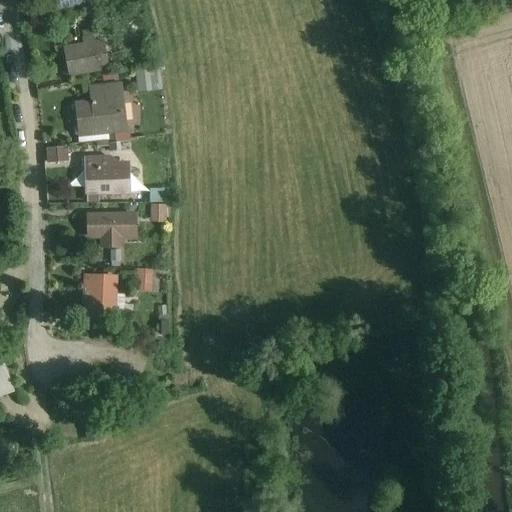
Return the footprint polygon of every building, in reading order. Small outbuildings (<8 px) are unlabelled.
[(70,49),(75,75),(99,71),(93,39),(82,41),(83,47),(70,49)] [(108,131),(105,99),(94,100),(95,105),(81,107),(82,118),(76,118),(78,134),(108,131)] [(110,159),(85,160),(87,201),(99,200),(99,195),(127,193),(126,166),(110,167),(110,159)] [(134,215),(88,216),(88,238),(102,238),(102,247),(120,247),(120,229),(135,229),(134,215)] [(114,318),(115,280),(85,279),(85,288),(91,288),(90,317),(114,318)] [(4,365),(0,366),(0,393),(12,389),(4,365)]
